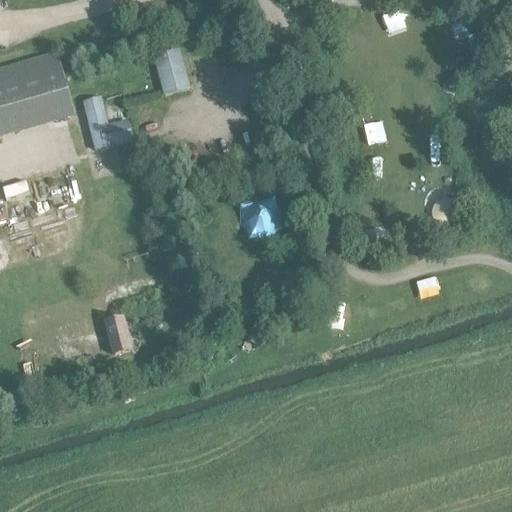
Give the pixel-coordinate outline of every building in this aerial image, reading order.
[(433,43),(457,42),(456,25),(432,26),(433,43)] [(190,92),(181,54),(154,60),(164,99),(190,92)] [(57,57),(0,73),(0,136),(73,115),(57,57)] [(454,92),(479,71),(479,70),(479,69),(480,69),(480,68),(480,67),(480,66),(479,66),(479,65),(478,64),(477,64),(477,63),(476,63),(475,63),(474,63),(474,64),(473,64),(472,64),(447,87),(447,88),(447,89),(447,90),(447,91),(448,91),(448,92),(449,92),(450,93),(451,93),(452,93),(453,93),(453,92),(454,92)] [(128,123),(107,129),(101,103),(85,107),(96,153),(133,144),(128,123)] [(341,134),(370,126),(366,111),(337,119),(341,134)] [(458,222),(459,220),(459,219),(459,218),(459,217),(459,216),(459,215),(459,213),(458,212),(458,211),(457,210),(457,209),(456,208),(455,207),(455,206),(454,206),(453,205),(452,204),(451,204),(450,204),(448,203),(447,203),(446,203),(445,203),(444,203),(443,203),(441,204),(440,204),(439,205),(438,205),(437,206),(436,207),(435,207),(435,208),(434,209),(433,210),(433,211),(433,213),(432,214),(432,215),(432,216),(432,217),(432,218),(432,220),(433,221),(433,222),(434,223),(434,224),(435,225),(436,226),(436,227),(437,227),(438,228),(439,229),(440,229),(442,230),(443,230),(444,230),(445,230),(446,230),(448,230),(449,230),(450,229),(451,229),(452,229),(453,228),(454,227),(455,226),(456,226),(456,225),(457,224),(458,223),(458,222)] [(132,353),(124,321),(106,325),(114,357),(132,353)] [(256,348),(265,326),(254,321),(245,343),(256,348)]
